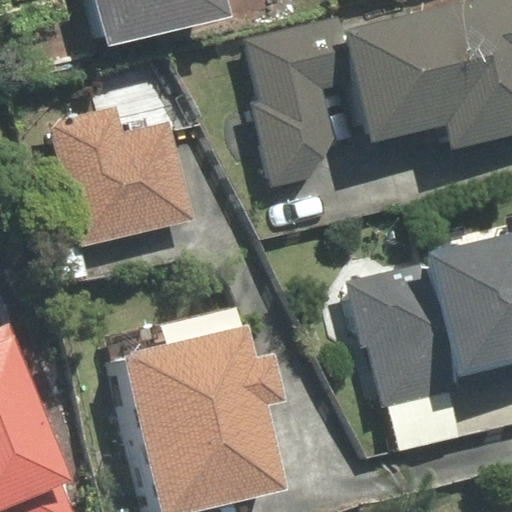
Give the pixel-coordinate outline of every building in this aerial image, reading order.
[(217,0),(80,0),(92,49),(222,19),(217,0)] [(511,0),(470,0),(341,30),(367,143),(437,127),(451,150),(511,135),(511,0)] [(345,79),(332,16),(243,35),(258,98),(275,188),(330,176),(311,84),(345,79)] [(116,108),(46,126),(77,247),(191,218),(166,124),(123,135),(116,108)] [(511,235),(428,255),(456,375),(511,361),(511,235)] [(417,271),(348,286),(374,404),(443,390),(417,271)] [(0,511),(82,511),(17,325),(0,330),(0,511)] [(187,511),(278,491),(240,327),(118,353),(158,511),(187,511)]
